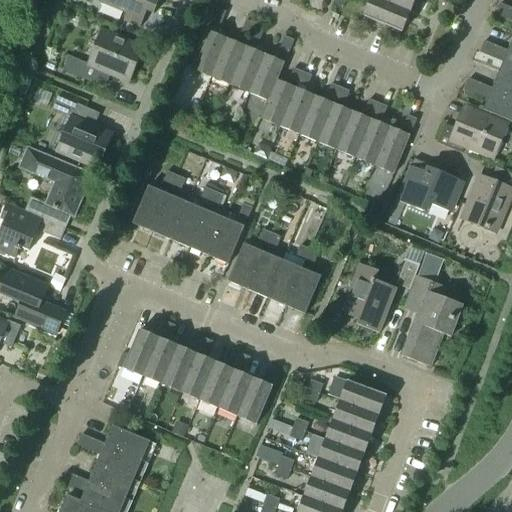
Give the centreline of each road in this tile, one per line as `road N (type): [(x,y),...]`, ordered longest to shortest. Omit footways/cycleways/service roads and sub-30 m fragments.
road 1 (residential): [(373,511),(418,399),(122,288)]
road 2 (residential): [(122,288),(80,259),(188,0)]
road 3 (residential): [(440,93),(239,0)]
road 4 (residential): [(70,407),(122,288)]
